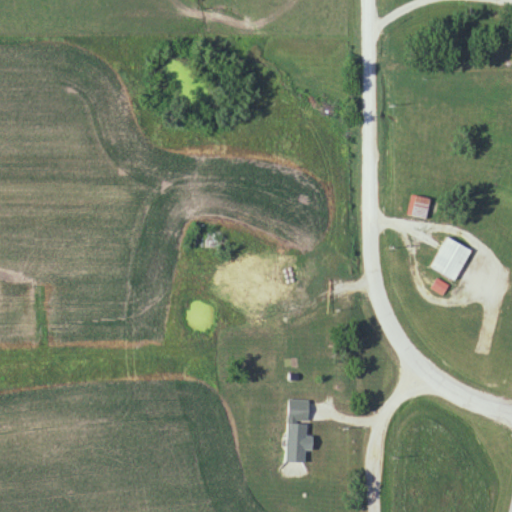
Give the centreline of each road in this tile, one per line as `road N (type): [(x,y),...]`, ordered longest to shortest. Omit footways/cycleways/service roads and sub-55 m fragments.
road 1 (residential): [(511,418),(447,392),(412,360),(376,297),(367,0)]
road 2 (residential): [(424,371),(381,420),(372,511)]
